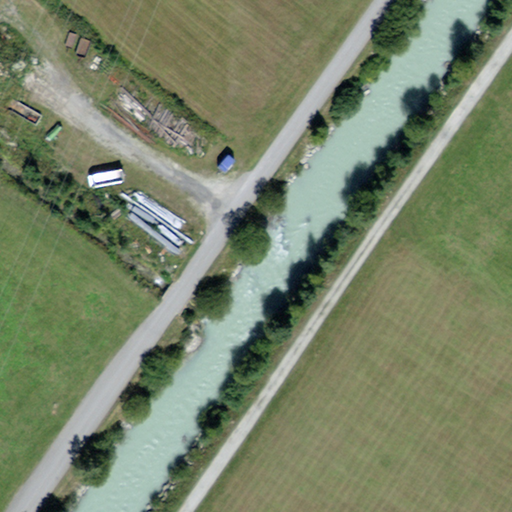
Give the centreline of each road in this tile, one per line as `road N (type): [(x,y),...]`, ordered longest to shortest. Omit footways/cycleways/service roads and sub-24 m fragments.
road 1 (unclassified): [(390,0),(28,511)]
road 2 (track): [(181,511),(511,34)]
